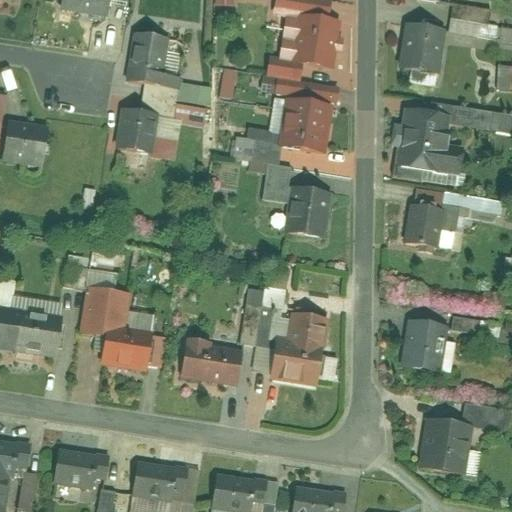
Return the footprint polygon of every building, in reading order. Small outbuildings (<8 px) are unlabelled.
[(61,0),(59,12),(105,20),(108,0),(61,0)] [(235,18),(235,0),(217,0),(216,17),(235,18)] [(492,28),(492,11),(453,10),(453,40),(499,40),(499,28),(492,28)] [(291,62),(291,64),(332,70),(334,54),(341,55),(343,42),(337,41),(340,22),(296,16),(296,20),(284,18),(280,42),(293,44),(293,46),(281,45),(279,60),(291,62)] [(449,32),(405,25),(397,70),(441,77),(449,32)] [(136,35),(127,84),(177,93),(179,80),(162,77),(169,41),(136,35)] [(236,101),(237,73),(224,72),(223,100),(236,101)] [(284,100),(276,150),(324,158),(332,108),(284,100)] [(150,159),(157,117),(120,110),(113,151),(150,159)] [(463,155),(449,152),(454,119),(402,110),(399,126),(392,124),(387,151),(395,153),(391,177),(457,188),(463,155)] [(6,121),(0,160),(0,165),(40,171),(46,127),(6,121)] [(288,190),(281,236),(324,243),(331,196),(288,190)] [(400,247),(435,252),(442,213),(406,207),(400,247)] [(152,335),(123,331),(128,297),(85,291),(78,338),(102,341),(97,369),(146,377),(152,335)] [(0,309),(0,352),(53,361),(60,319),(0,309)] [(290,315),(285,341),(276,339),(269,382),(315,390),(327,322),(290,315)] [(482,337),(483,323),(455,320),(453,343),(455,344),(456,334),(482,337)] [(439,377),(447,330),(405,323),(397,370),(439,377)] [(177,383),(234,391),(240,354),(208,349),(209,346),(183,342),(177,383)] [(423,423),(416,472),(463,479),(471,430),(423,423)] [(0,511),(1,511),(6,482),(11,483),(17,444),(0,441),(0,511)] [(57,452),(50,488),(91,495),(97,459),(57,452)] [(137,466),(131,500),(170,506),(172,495),(183,497),(188,471),(176,469),(175,472),(137,466)] [(214,477),(209,511),(261,511),(264,496),(252,494),(254,483),(214,477)] [(342,511),(345,498),(294,491),(290,511),(342,511)] [(115,511),(118,494),(103,493),(100,511),(115,511)]
